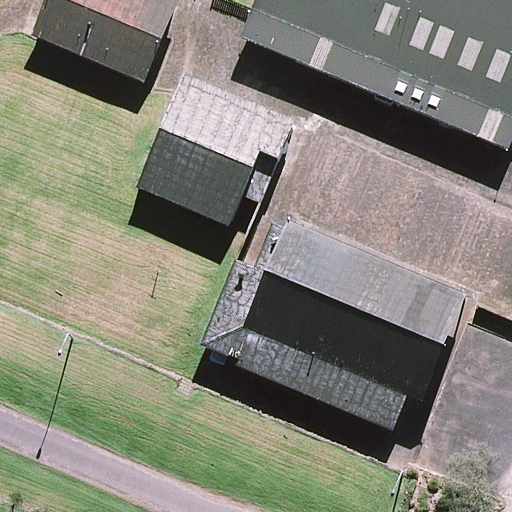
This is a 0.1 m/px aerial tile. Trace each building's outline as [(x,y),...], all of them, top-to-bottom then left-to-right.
[(179,0),(50,0),(36,37),(147,81),(179,0)] [(511,142),(511,0),(260,0),(245,38),(509,149),(511,142)] [(242,196),(258,159),(262,149),(280,156),(293,127),(186,82),(141,187),(230,224),(242,196)] [(258,159),(242,196),(259,203),(275,166),(258,159)] [(247,325),(410,391),(426,397),(465,300),(468,293),(290,221),(267,275),(247,325)] [(395,428),(410,391),(247,325),(267,275),(238,263),(206,343),(254,363),(251,370),(395,428)]
